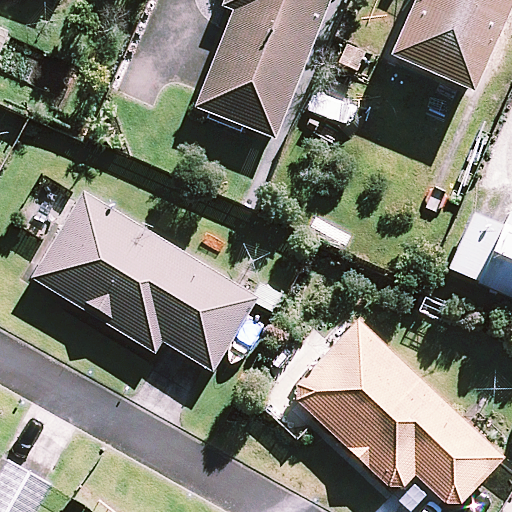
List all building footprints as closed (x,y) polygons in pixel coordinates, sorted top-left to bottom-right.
[(328,0),(224,0),(221,8),(232,12),(194,109),(274,140),(328,0)] [(413,0),(388,57),(469,94),(511,0),(413,0)] [(0,67),(15,36),(0,28),(0,67)] [(253,300),(79,196),(29,278),(154,353),(160,342),(210,372),(253,300)] [(511,226),(472,209),(445,271),(511,300),(511,226)] [(313,331),(286,359),(295,367),(258,406),(296,442),(317,420),(386,485),(404,487),(415,475),(452,510),(500,459),(357,324),(333,350),(313,331)] [(30,511),(48,485),(2,457),(0,455),(0,511),(30,511)]
